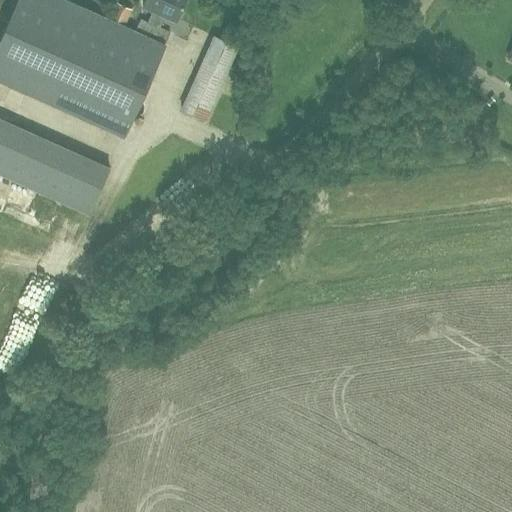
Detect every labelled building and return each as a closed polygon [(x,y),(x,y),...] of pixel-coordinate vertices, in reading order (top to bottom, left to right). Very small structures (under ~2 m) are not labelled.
[(147,23),(140,20),(135,33),(62,0),(17,0),(0,39),(0,79),(124,135),(170,33),(159,28),(165,14),(176,19),(184,0),(144,0),(142,4),(153,9),(147,23)] [(109,18),(124,25),(131,9),(117,2),(109,18)] [(214,35),(181,109),(204,119),(237,46),(214,35)] [(167,117),(136,119),(138,148),(169,146),(167,117)] [(83,186),(100,192),(115,146),(98,141),(83,186)]
